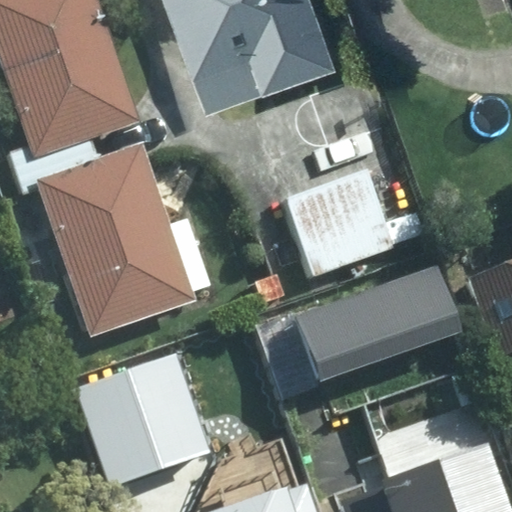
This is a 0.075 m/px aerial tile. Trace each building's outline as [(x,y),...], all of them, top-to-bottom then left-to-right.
[(81,0),(0,0),(0,126),(15,170),(128,131),(81,0)] [(305,0),(162,0),(201,113),(329,69),(305,0)] [(131,163),(24,201),(77,350),(184,312),(131,163)] [(384,247),(356,179),(268,215),(296,283),(384,247)] [(511,269),(456,289),(484,367),(511,356),(511,269)] [(310,314),(259,333),(285,403),(336,384),(310,314)] [(262,393),(244,342),(191,360),(210,412),(262,393)] [(128,376),(68,397),(98,480),(158,458),(128,376)] [(387,511),(493,511),(478,471),(385,505),(387,511)] [(291,511),(284,492),(228,511),(291,511)]
